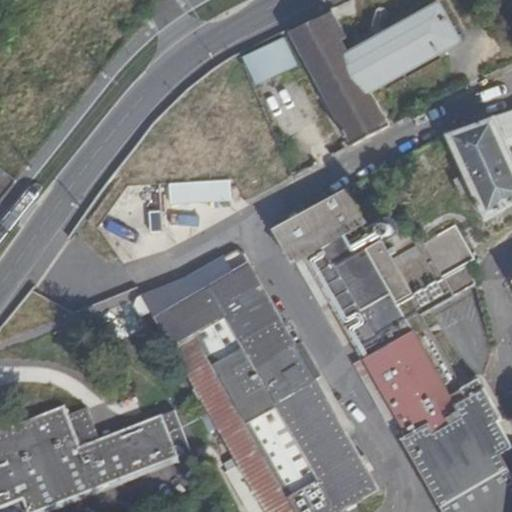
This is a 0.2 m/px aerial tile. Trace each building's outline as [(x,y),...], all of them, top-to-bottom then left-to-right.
[(350,46),(338,19),(330,22),(345,48),(350,46)] [(352,62),(373,100),(463,59),(446,19),(396,42),(379,50),(352,62)] [(376,35),(389,37),(392,23),(380,21),(376,35)] [(330,22),(296,38),(308,67),(310,67),(345,138),(342,140),(346,147),(349,146),(353,153),(349,156),(351,158),(387,139),(370,101),(373,100),(352,62),(345,48),(330,22)] [(379,50),(396,42),(394,38),(389,37),(376,35),(375,41),(379,50)] [(260,91),(302,72),(289,44),(247,63),(260,91)] [(511,118),(449,139),(489,226),(511,213),(511,149),(509,144),(511,142),(511,118)] [(475,198),(467,180),(456,185),(465,204),(475,198)] [(189,205),(235,203),(234,181),(161,185),(162,213),(152,213),(153,231),(170,230),(169,222),(189,221),(189,205)] [(511,511),(511,286),(510,288),(511,290),(511,477),(502,459),(511,453),(511,448),(500,428),(504,426),(478,382),(462,391),(424,323),(453,305),(443,285),(475,266),(455,232),(423,250),(412,232),(384,248),(382,245),(366,254),(354,233),(376,220),(365,202),(355,208),(346,196),(286,229),(341,326),(371,379),(398,426),(407,443),(405,445),(443,511),(511,511)] [(511,224),(511,213),(489,226),(493,234),(511,224)] [(286,229),(276,235),(332,331),(341,326),(286,229)] [(379,497),(247,271),(156,324),(171,351),(170,353),(235,468),(260,511),(359,511),(358,510),(379,497)] [(398,426),(371,379),(361,385),(388,431),(398,426)] [(50,511),(192,458),(176,417),(99,447),(87,415),(66,423),(62,415),(0,439),(0,511),(5,511),(23,505),(25,511),(50,511)] [(260,511),(235,468),(226,473),(230,481),(227,483),(242,511),(260,511)]
